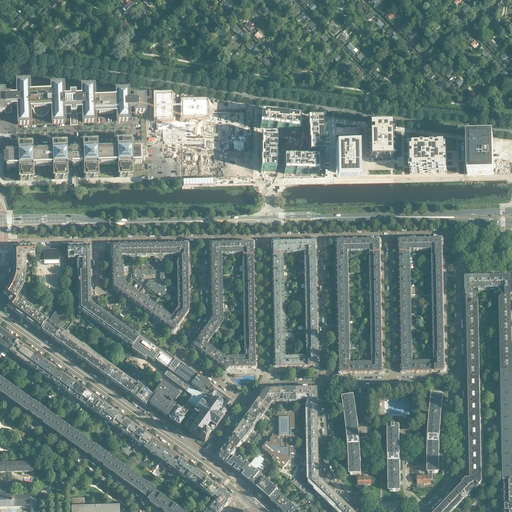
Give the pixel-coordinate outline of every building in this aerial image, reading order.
[(98,0),(95,4),(100,8),(105,3),(100,0),(98,0)] [(291,0),(283,0),(283,1),(291,8),(295,3),(291,0)] [(379,0),(375,5),(381,10),(384,6),(379,0)] [(24,6),(29,11),(34,6),(29,1),(24,6)] [(204,6),(209,11),(213,6),(209,1),(204,6)] [(224,10),(232,9),(232,1),(224,1),(224,10)] [(360,12),(367,6),(361,1),(355,6),(360,12)] [(312,12),(316,7),(312,2),(307,7),(312,12)] [(460,8),(465,13),(470,8),(465,3),(460,8)] [(296,16),(301,11),(296,6),(291,11),(296,16)] [(71,12),(76,17),(81,12),(76,7),(71,12)] [(113,13),(118,18),(123,13),(118,9),(113,13)] [(134,14),(139,19),(143,14),(138,9),(134,14)] [(385,15),(390,20),(395,15),(390,10),(385,15)] [(365,16),(370,21),(375,16),(370,11),(365,16)] [(14,19),(19,24),(24,19),(19,14),(14,19)] [(230,19),(235,23),(240,18),(235,14),(230,19)] [(123,23),(128,28),(132,23),(127,19),(123,23)] [(186,24),(191,29),(196,24),(191,19),(186,24)] [(375,24),(380,28),(385,23),(380,19),(375,24)] [(29,25),(34,30),(38,25),(33,20),(29,25)] [(402,20),(401,22),(399,20),(396,23),(403,30),(407,25),(402,20)] [(307,26),(312,30),(317,26),(312,21),(307,26)] [(243,27),(248,31),(253,26),(248,22),(243,27)] [(238,37),(242,33),(235,25),(231,29),(238,37)] [(328,30),(333,35),(338,30),(333,25),(328,30)] [(384,31),(389,36),(394,31),(389,26),(384,31)] [(95,34),(100,39),(104,34),(100,29),(95,34)] [(253,36),(258,40),(263,35),(258,31),(253,36)] [(408,38),(413,43),(418,38),(413,33),(408,38)] [(349,41),(343,35),(339,38),(345,45),(349,41)] [(392,38),(396,44),(401,41),(396,35),(392,38)] [(168,41),(173,46),(177,41),(172,36),(168,41)] [(469,44),(474,49),(478,44),(474,39),(469,44)] [(345,47),(350,52),(355,47),(350,42),(345,47)] [(495,52),(500,47),(495,42),(491,47),(495,52)] [(322,50),(327,54),(332,49),(327,45),(322,50)] [(251,52),(256,56),(261,51),(256,47),(251,52)] [(272,55),(277,59),(282,54),(277,50),(272,55)] [(486,50),(483,53),(488,59),(492,56),(486,50)] [(362,61),(366,56),(361,52),(357,57),(362,61)] [(333,57),(338,62),(342,58),(337,53),(333,57)] [(429,58),(434,63),(438,58),(433,53),(429,58)] [(264,63),(268,67),(272,63),(268,59),(264,63)] [(348,59),(344,64),(349,67),(353,63),(348,59)] [(364,65),(368,70),(373,65),(368,60),(364,65)] [(489,66),(494,70),(499,65),(494,61),(489,66)] [(415,71),(420,76),(425,71),(420,66),(415,71)] [(449,75),(454,70),(450,66),(446,71),(449,75)] [(354,73),(359,78),(364,73),(359,68),(354,73)] [(291,75),(296,79),(300,74),(296,70),(291,75)] [(501,74),(505,78),(509,74),(505,70),(501,74)] [(454,82),(459,86),(463,81),(459,77),(454,82)] [(145,103),(145,100),(145,97),(145,95),(145,94),(145,92),(129,90),(125,90),(125,89),(119,89),(119,90),(115,90),(113,90),(112,87),(98,88),(98,85),(94,86),(94,85),(90,86),(90,84),(85,85),(85,86),(81,86),(64,87),(64,84),(60,84),(60,83),(54,83),(54,84),(53,84),(52,84),(51,84),(50,84),(40,85),(40,80),(29,81),(25,81),(25,80),(20,80),(20,81),(16,81),(11,81),(10,81),(4,82),(0,82),(0,113),(2,113),(2,112),(11,112),(11,106),(17,106),(17,125),(31,124),(30,110),(33,110),(33,111),(34,111),(34,113),(35,114),(36,115),(36,116),(38,116),(39,117),(41,117),(43,117),(44,116),(45,115),(46,115),(47,113),(48,111),(48,110),(51,109),(52,124),(65,123),(65,115),(70,115),(72,115),(71,115),(71,116),(72,117),(72,118),(73,118),(74,118),(75,118),(75,117),(75,116),(75,115),(82,115),(82,123),(96,122),(95,114),(98,114),(98,115),(113,114),(116,114),(116,122),(130,121),(129,110),(134,110),(134,113),(146,112),(145,103)] [(435,85),(440,89),(444,85),(439,80),(435,85)] [(463,92),(468,96),(473,91),(468,87),(463,92)] [(170,95),(155,95),(155,130),(162,130),(162,145),(181,145),(181,176),(251,175),(250,128),(244,128),(244,111),(206,112),(206,101),(170,102),(170,95)] [(259,128),(259,129),(260,129),(261,129),(261,138),(261,139),(261,149),(260,149),(260,161),(260,171),(260,172),(261,172),(275,172),(275,162),(275,160),(276,160),(276,159),(276,150),(276,149),(276,148),(276,131),(287,132),(287,133),(297,134),(298,134),(300,118),(289,118),(288,118),(288,117),(287,117),(278,116),(277,116),(277,115),(276,115),(261,114),(261,117),(260,128),(259,128)] [(308,121),(307,121),(307,122),(307,124),(307,128),(310,128),(310,132),(311,132),(311,136),(308,136),(308,139),(311,139),(311,144),(312,144),(312,147),(309,147),(309,151),(309,154),(309,155),(310,155),(312,155),(321,154),(321,152),(323,152),(323,144),(324,144),(324,143),(323,143),(323,142),(323,133),(323,132),(322,132),(322,131),(322,125),(322,123),(320,123),(319,121),(310,121),(308,121)] [(390,126),(368,127),(368,135),(369,161),(390,160),(391,160),(390,138),(390,126)] [(142,164),(142,161),(146,161),(145,153),(142,153),(142,149),(140,149),(140,145),(131,146),(131,142),(117,143),(117,146),(97,147),(96,143),(83,144),(83,147),(76,148),(76,147),(75,146),(74,146),(73,147),(73,148),(66,148),(66,144),(52,145),(52,148),(32,149),(32,146),(18,146),(18,150),(10,150),(10,154),(2,154),(3,174),(3,176),(3,177),(4,178),(4,179),(5,179),(5,180),(6,181),(7,181),(8,181),(9,181),(68,179),(67,167),(83,166),(83,179),(132,177),(132,172),(141,172),(140,164),(142,164)] [(411,149),(409,149),(409,153),(411,153),(411,156),(409,156),(410,165),(411,165),(411,168),(410,168),(410,172),(411,172),(411,174),(417,174),(417,172),(420,172),(420,174),(423,174),(423,172),(425,172),(425,174),(432,174),(432,172),(433,172),(433,174),(437,174),(436,172),(439,172),(439,174),(445,173),(445,172),(447,172),(446,167),(445,167),(445,164),(446,164),(446,156),(444,156),(444,153),(446,153),(446,148),(444,148),(444,146),(438,146),(438,148),(434,148),(434,146),(421,147),(421,148),(417,148),(417,147),(411,147),(411,149)] [(490,146),(470,146),(470,169),(490,168),(490,146)] [(357,148),(335,149),(335,173),(335,184),(358,184),(358,173),(357,148)] [(286,162),(284,162),(284,171),(284,173),(284,174),(285,174),(288,174),(292,174),(291,171),(295,171),(295,172),(300,172),(300,174),(303,174),(302,172),(307,171),(307,172),(311,172),(311,175),(314,175),(317,175),(318,175),(318,174),(318,172),(318,162),(315,162),(315,160),(308,160),(307,160),(307,159),(306,159),(306,160),(296,160),(296,159),(295,159),(294,159),(286,159),(286,162)] [(188,256),(187,245),(187,244),(186,244),(179,245),(179,253),(182,253),(182,256),(188,256)] [(137,255),(137,245),(128,246),(129,256),(137,255)] [(145,255),(145,245),(137,245),(137,255),(145,255)] [(154,255),(154,245),(145,245),(145,255),(154,255)] [(162,255),(162,245),(154,245),(154,255),(162,255)] [(171,255),(170,245),(162,245),(162,255),(171,255)] [(179,253),(179,245),(170,245),(171,255),(179,255),(179,257),(182,256),(182,253),(179,253)] [(120,254),(120,246),(112,246),(111,247),(112,258),(118,258),(118,254),(120,254)] [(129,256),(128,246),(120,246),(120,254),(118,254),(118,258),(120,258),(120,256),(129,256)] [(35,257),(34,250),(34,247),(26,248),(26,252),(26,255),(29,255),(31,257),(35,257)] [(59,259),(59,253),(62,253),(62,249),(62,247),(40,247),(40,250),(40,251),(41,251),(41,252),(40,252),(40,258),(39,258),(39,261),(43,261),(43,259),(59,259)] [(409,258),(409,253),(406,253),(406,249),(399,249),(399,258),(409,258)] [(443,257),(442,249),(435,249),(436,252),(432,252),(433,257),(443,257)] [(381,258),(381,252),(381,250),(374,250),(374,253),(371,253),(371,258),(381,258)] [(347,259),(347,254),(344,254),(344,251),(337,251),(337,259),(347,259)] [(188,266),(188,256),(182,256),(179,257),(179,261),(178,261),(178,266),(188,266)] [(122,267),(122,262),(121,262),(120,262),(120,258),(118,258),(112,258),(112,267),(122,267)] [(142,275),(142,266),(133,266),(133,274),(133,276),(133,278),(134,279),(135,280),(137,281),(138,281),(141,278),(142,275)] [(24,282),(24,274),(13,273),(13,274),(13,275),(12,277),(12,278),(24,282)] [(167,278),(167,276),(160,276),(160,281),(149,281),(145,286),(148,289),(149,290),(151,291),(154,293),(156,294),(158,292),(161,294),(159,296),(163,300),(164,300),(166,300),(168,300),(168,298),(168,292),(168,290),(168,288),(167,284),(167,280),(167,278)] [(20,289),(24,282),(12,278),(11,281),(10,284),(20,289)] [(476,299),(477,298),(477,294),(478,290),(479,291),(490,290),(490,278),(466,279),(466,293),(466,294),(466,297),(467,297),(467,305),(477,305),(477,300),(476,299)] [(503,288),(502,278),(490,278),(490,290),(496,290),(497,290),(497,289),(498,289),(499,289),(499,288),(503,288)] [(511,296),(511,293),(511,278),(502,278),(503,288),(504,289),(504,293),(503,293),(503,295),(502,295),(502,298),(501,298),(500,299),(500,311),(510,310),(510,296),(511,296)] [(120,294),(126,286),(122,284),(122,279),(112,279),(112,287),(112,288),(113,289),(113,290),(120,294)] [(24,296),(25,296),(27,291),(21,289),(10,284),(8,287),(6,290),(3,294),(8,298),(7,300),(7,303),(9,305),(7,307),(13,311),(20,302),(23,299),(24,296)] [(125,298),(131,290),(126,286),(120,294),(125,298)] [(143,299),(138,295),(131,290),(125,298),(137,307),(143,299)] [(82,305),(82,301),(90,300),(90,296),(79,297),(79,305),(82,305)] [(24,319),(31,309),(33,306),(23,299),(20,302),(13,311),(24,319)] [(142,310),(148,302),(143,299),(137,307),(142,310)] [(82,312),(87,305),(88,306),(90,304),(90,300),(82,301),(82,305),(79,305),(79,310),(82,312)] [(147,314),(153,306),(148,302),(142,310),(147,314)] [(87,316),(94,306),(90,304),(88,306),(87,305),(82,312),(87,316)] [(478,314),(477,305),(467,305),(468,315),(478,314)] [(92,319),(99,310),(97,308),(95,306),(94,307),(94,306),(87,316),(92,319)] [(152,317),(158,309),(153,306),(147,314),(152,317)] [(184,319),(188,312),(189,312),(189,308),(179,309),(176,313),(184,319)] [(35,327),(42,317),(31,309),(24,319),(35,327)] [(157,321),(163,313),(158,309),(152,317),(157,321)] [(97,323),(104,313),(101,312),(102,311),(100,310),(99,310),(92,319),(97,323)] [(510,323),(510,315),(510,310),(500,311),(500,323),(510,323)] [(57,328),(63,320),(65,317),(56,311),(49,322),(47,321),(40,331),(52,339),(59,329),(57,328)] [(102,326),(109,317),(107,316),(107,315),(105,313),(104,314),(104,313),(97,323),(102,326)] [(162,325),(168,316),(163,313),(157,321),(162,325)] [(179,325),(184,319),(176,313),(173,317),(175,319),(173,321),(179,325)] [(478,327),(478,314),(468,315),(468,327),(478,327)] [(168,329),(173,321),(175,319),(173,317),(171,319),(168,316),(162,325),(168,329)] [(40,331),(47,321),(42,317),(35,327),(40,331)] [(107,330),(114,321),(112,319),(112,318),(110,317),(109,317),(102,326),(107,330)] [(217,329),(221,322),(211,319),(209,323),(217,329)] [(112,333),(119,324),(117,323),(117,322),(115,321),(114,321),(107,330),(112,333)] [(174,332),(179,325),(173,321),(168,329),(173,332),(173,333),(174,333),(174,332)] [(217,329),(209,323),(205,328),(213,334),(217,329)] [(511,335),(510,327),(510,323),(500,323),(501,335),(511,335)] [(117,337),(123,328),(122,326),(122,325),(120,324),(119,324),(112,333),(117,337)] [(478,342),(478,327),(468,327),(468,342),(478,342)] [(122,341),(128,331),(127,330),(127,329),(125,328),(124,328),(123,328),(117,337),(122,341)] [(213,334),(205,328),(202,333),(210,338),(213,334)] [(57,343),(63,334),(61,332),(62,331),(59,329),(52,339),(57,343)] [(127,343),(133,335),(132,333),(131,333),(130,331),(129,331),(128,331),(122,341),(127,344),(128,343),(127,343)] [(210,338),(202,333),(197,339),(202,343),(204,341),(207,342),(210,338)] [(63,347),(70,337),(67,335),(66,336),(63,334),(57,343),(63,347)] [(132,347),(140,337),(135,334),(134,334),(133,335),(127,343),(128,343),(132,347)] [(0,344),(4,347),(10,339),(5,335),(0,341),(0,344)] [(511,347),(511,339),(511,335),(501,335),(501,347),(511,347)] [(197,376),(176,361),(171,357),(170,358),(140,336),(140,337),(132,347),(130,350),(146,361),(147,359),(153,363),(155,361),(168,370),(166,372),(164,376),(186,392),(190,386),(189,386),(190,385),(190,386),(193,382),(193,381),(196,377),(197,376),(196,376),(197,376)] [(68,351),(75,342),(72,340),(73,339),(70,337),(63,347),(68,351)] [(10,352),(16,343),(10,339),(4,347),(10,352)] [(197,351),(202,343),(197,339),(192,346),(192,347),(197,351)] [(203,355),(209,347),(205,345),(207,342),(204,341),(202,343),(197,351),(203,355)] [(74,355),(81,345),(78,343),(77,344),(75,342),(68,351),(74,355)] [(478,354),(478,342),(468,342),(468,354),(478,354)] [(17,356),(23,348),(16,343),(10,352),(17,356)] [(80,359),(86,350),(84,349),(84,347),(81,345),(74,355),(80,359)] [(209,360),(215,351),(209,347),(203,355),(209,360)] [(511,359),(511,352),(511,347),(501,347),(501,359),(511,359)] [(28,364),(34,356),(23,348),(17,356),(19,358),(18,359),(25,363),(28,364)] [(85,363),(92,353),(89,351),(88,352),(86,350),(80,359),(85,363)] [(215,364),(221,356),(215,351),(209,360),(215,364)] [(91,367),(97,358),(95,357),(96,355),(92,353),(85,363),(91,367)] [(445,363),(445,354),(435,355),(435,359),(438,359),(438,363),(445,363)] [(478,366),(478,354),(468,354),(468,366),(478,366)] [(411,360),(411,355),(401,355),(401,364),(408,363),(408,360),(411,360)] [(39,373),(45,364),(34,356),(28,364),(30,366),(30,367),(36,372),(37,371),(39,373)] [(221,368),(227,360),(221,356),(215,364),(221,368)] [(349,361),(349,356),(339,357),(339,365),(346,365),(346,361),(349,361)] [(383,364),(383,357),(383,356),(373,356),(373,361),(376,361),(376,364),(383,364)] [(97,371),(104,361),(100,359),(100,360),(97,358),(91,367),(97,371)] [(234,369),(234,358),(228,358),(227,360),(221,368),(226,371),(227,371),(229,369),(234,369)] [(511,371),(511,364),(511,359),(501,359),(501,372),(511,371)] [(102,375),(108,366),(106,365),(107,363),(104,361),(97,371),(102,375)] [(51,381),(57,372),(45,364),(39,373),(42,374),(41,375),(44,378),(48,380),(48,379),(51,381)] [(108,379),(115,369),(112,367),(111,368),(108,366),(102,375),(108,379)] [(479,378),(478,366),(468,366),(469,378),(479,378)] [(136,384),(144,373),(136,367),(127,378),(126,377),(119,387),(130,395),(137,385),(136,384)] [(113,383),(120,374),(117,373),(118,371),(115,369),(108,379),(113,383)] [(511,384),(511,376),(511,371),(501,372),(502,384),(511,384)] [(62,389),(68,380),(57,372),(51,381),(53,383),(59,388),(60,387),(62,389)] [(119,387),(126,377),(123,375),(122,376),(120,374),(113,383),(119,387)] [(213,387),(197,376),(191,385),(202,393),(204,395),(205,394),(204,394),(204,393),(204,392),(205,392),(205,391),(206,391),(206,392),(207,392),(209,393),(210,391),(211,390),(212,390),(212,389),(213,389),(213,388),(213,387)] [(479,390),(479,378),(469,378),(469,391),(479,390)] [(0,393),(5,396),(11,387),(0,379),(0,393)] [(67,394),(74,384),(68,380),(62,389),(65,391),(64,392),(67,394)] [(149,404),(167,417),(172,411),(174,412),(174,411),(172,410),(175,406),(171,403),(173,400),(175,401),(179,395),(162,382),(153,394),(155,396),(149,404)] [(74,397),(80,389),(74,384),(67,394),(70,396),(71,395),(74,397)] [(152,396),(149,394),(150,393),(143,388),(142,389),(140,387),(140,386),(138,384),(137,385),(130,395),(145,406),(152,396)] [(511,396),(511,388),(511,384),(502,384),(502,396),(511,396)] [(17,405),(23,396),(11,387),(5,396),(17,405)] [(79,402),(79,401),(85,393),(80,389),(74,397),(76,399),(75,400),(79,402)] [(224,416),(224,415),(225,415),(225,414),(224,414),(225,413),(226,413),(232,405),(232,404),(232,403),(232,402),(232,401),(231,400),(231,399),(230,399),(229,399),(228,399),(227,399),(226,400),(225,402),(224,402),(224,401),(223,401),(222,400),(221,399),(221,398),(220,398),(219,397),(218,397),(217,397),(216,397),(216,396),(216,395),(215,395),(216,395),(216,394),(216,393),(216,392),(216,391),(216,390),(215,390),(214,389),(213,389),(212,389),(212,390),(211,390),(210,391),(209,393),(207,392),(206,392),(206,391),(205,391),(205,392),(204,392),(204,393),(204,394),(205,394),(204,395),(196,407),(193,411),(194,411),(193,412),(194,413),(187,423),(186,423),(186,422),(185,423),(184,423),(184,424),(184,425),(185,425),(184,427),(189,431),(199,438),(198,438),(204,442),(205,441),(206,441),(206,440),(207,440),(207,439),(207,438),(208,437),(208,436),(215,427),(215,428),(216,426),(223,417),(222,417),(223,416),(224,416)] [(317,398),(317,389),(315,389),(313,389),(313,390),(296,390),(296,401),(297,401),(297,400),(302,400),(303,399),(308,399),(308,400),(311,400),(311,398),(317,398)] [(271,401),(270,390),(267,390),(267,391),(262,397),(260,398),(261,399),(260,399),(269,406),(272,402),(271,401)] [(479,403),(479,390),(469,391),(469,403),(479,403)] [(86,406),(92,397),(85,393),(79,401),(86,406)] [(442,405),(442,401),(443,396),(442,396),(442,395),(439,395),(432,395),(431,401),(430,408),(441,409),(442,405)] [(35,404),(23,396),(17,405),(29,414),(29,413),(35,404)] [(355,409),(354,402),(353,396),(346,397),(346,396),(343,397),(343,398),(342,398),(344,404),(345,411),(355,409)] [(511,408),(511,404),(511,400),(511,396),(502,396),(502,408),(511,408)] [(93,410),(98,402),(92,397),(86,406),(89,408),(90,407),(93,410)] [(258,422),(269,406),(260,399),(260,400),(259,400),(258,402),(251,412),(250,412),(249,414),(249,415),(258,422)] [(98,416),(105,407),(98,402),(93,410),(92,411),(96,413),(95,414),(98,416)] [(174,412),(169,419),(179,426),(185,417),(184,416),(188,410),(192,412),(193,411),(196,407),(189,402),(187,402),(182,409),(178,406),(174,411),(174,412)] [(479,415),(479,403),(469,403),(469,415),(479,415)] [(48,413),(35,404),(29,413),(32,415),(32,416),(33,417),(34,417),(37,418),(36,419),(38,420),(39,420),(42,422),(48,414),(48,413)] [(105,420),(111,411),(105,407),(98,416),(101,418),(102,417),(105,420)] [(440,418),(441,413),(441,409),(430,408),(430,414),(429,421),(440,421),(440,418)] [(511,420),(511,408),(502,408),(502,420),(511,420)] [(357,422),(356,416),(355,409),(345,411),(345,416),(346,421),(346,423),(357,422)] [(111,425),(118,416),(111,411),(105,420),(105,421),(111,425)] [(297,443),(297,436),(294,436),(294,433),(291,433),(291,429),(295,429),(295,420),(298,420),(298,418),(298,414),(297,414),(297,412),(293,412),(289,412),(285,412),(281,412),(278,412),(276,415),(275,418),(274,419),(277,421),(277,435),(274,439),(272,438),(270,440),(271,441),(269,444),(267,442),(262,449),(266,453),(267,451),(274,457),(272,460),(274,461),(273,462),(277,465),(279,463),(284,468),(291,460),(291,458),(294,458),(294,455),(296,455),(296,450),(294,450),(294,448),(295,448),(295,443),(297,443)] [(60,422),(48,414),(42,422),(41,423),(53,431),(60,422)] [(258,422),(249,415),(249,416),(248,416),(247,417),(247,418),(245,421),(254,427),(258,422)] [(479,427),(479,415),(469,415),(470,427),(479,427)] [(118,429),(124,421),(118,416),(111,425),(114,428),(115,427),(118,429)] [(511,432),(511,420),(502,420),(503,433),(511,432)] [(124,434),(131,425),(124,421),(118,429),(118,430),(124,434)] [(254,427),(245,421),(241,426),(245,428),(250,432),(254,427)] [(439,430),(440,426),(440,421),(429,421),(429,423),(429,428),(428,434),(439,434),(439,430)] [(65,440),(71,431),(60,422),(53,431),(65,440)] [(358,435),(358,428),(357,422),(346,423),(347,431),(348,436),(358,435)] [(131,439),(137,430),(131,425),(124,434),(131,439)] [(250,432),(245,428),(241,426),(240,428),(239,428),(238,430),(238,431),(246,438),(250,432)] [(399,439),(399,431),(399,426),(397,426),(389,426),(388,426),(388,439),(399,439)] [(480,439),(479,427),(470,427),(470,439),(480,439)] [(137,444),(144,435),(137,430),(131,439),(137,444)] [(77,448),(83,439),(71,431),(65,440),(77,448)] [(246,438),(238,431),(237,432),(235,433),(236,434),(234,437),(242,443),(243,443),(246,438)] [(511,444),(511,432),(503,433),(503,445),(511,444)] [(439,443),(439,438),(439,434),(428,434),(428,439),(428,447),(439,447),(439,443)] [(144,448),(144,447),(150,439),(144,435),(137,444),(144,448)] [(359,444),(359,439),(358,435),(348,436),(348,444),(349,449),(360,448),(359,444)] [(237,450),(242,443),(234,437),(229,444),(237,450)] [(88,456),(95,447),(83,439),(77,448),(88,456)] [(150,452),(156,443),(150,439),(144,447),(150,452)] [(399,452),(399,445),(399,439),(388,439),(388,452),(399,452)] [(480,451),(480,439),(470,439),(470,452),(480,451)] [(156,456),(162,448),(156,443),(150,452),(156,456)] [(232,457),(237,450),(229,444),(223,450),(232,457)] [(511,456),(511,444),(503,445),(503,457),(511,456)] [(101,466),(108,457),(108,456),(95,447),(88,456),(89,457),(89,456),(92,458),(92,459),(93,460),(94,460),(97,461),(97,462),(98,463),(99,463),(102,465),(101,466)] [(438,460),(439,453),(439,449),(439,447),(428,447),(428,454),(427,460),(438,460)] [(162,460),(168,452),(162,448),(156,456),(162,460)] [(360,461),(360,454),(360,448),(349,449),(349,454),(349,461),(360,461)] [(230,460),(232,457),(223,450),(219,457),(219,459),(228,466),(232,461),(230,460)] [(480,464),(480,451),(470,452),(470,464),(480,464)] [(168,464),(174,456),(168,452),(162,460),(168,464)] [(399,465),(399,456),(399,452),(388,452),(388,465),(399,465)] [(260,474),(265,468),(260,464),(264,459),(257,454),(249,465),(240,475),(245,479),(252,484),(260,474)] [(174,468),(179,460),(174,456),(168,464),(174,468)] [(511,469),(511,456),(503,457),(503,469),(511,469)] [(120,465),(109,457),(108,457),(101,466),(113,474),(120,465)] [(235,470),(241,463),(243,460),(240,458),(238,460),(235,458),(232,461),(228,466),(235,470)] [(179,473),(185,464),(179,460),(174,468),(179,473)] [(439,466),(438,464),(438,460),(427,460),(428,467),(428,473),(432,473),(438,473),(439,473),(439,466)] [(360,468),(360,465),(360,461),(349,461),(349,468),(350,474),(351,474),(360,474),(361,474),(360,468)] [(0,506),(28,506),(28,494),(12,495),(11,472),(33,472),(32,463),(0,463),(0,506)] [(240,475),(249,465),(246,463),(244,465),(241,463),(235,470),(240,475)] [(185,479),(192,469),(185,464),(179,473),(179,474),(185,479)] [(480,476),(480,464),(470,464),(471,476),(480,476)] [(125,483),(131,474),(120,465),(113,474),(125,483)] [(400,478),(400,471),(399,465),(388,465),(389,478),(400,478)] [(192,484),(199,474),(192,469),(185,479),(192,484)] [(511,481),(511,469),(503,469),(504,481),(511,481)] [(137,491),(143,482),(131,474),(125,483),(137,491)] [(199,488),(206,479),(199,474),(192,484),(199,488)] [(257,488),(264,481),(261,478),(262,476),(260,474),(252,484),(257,488)] [(305,487),(305,486),(304,482),(297,476),(292,482),(305,494),(305,495),(307,497),(312,492),(305,487)] [(476,489),(481,484),(480,476),(471,476),(471,480),(467,480),(466,480),(463,483),(462,485),(462,486),(455,492),(463,499),(474,488),(476,489)] [(400,491),(400,485),(400,478),(389,478),(389,491),(390,491),(390,492),(399,492),(399,491),(400,491)] [(206,493),(212,484),(206,479),(199,488),(206,493)] [(319,494),(326,486),(319,479),(308,479),(308,480),(309,480),(309,483),(315,489),(314,489),(319,494)] [(264,494),(271,485),(270,483),(269,484),(264,480),(264,481),(257,488),(264,494)] [(511,493),(511,481),(504,481),(503,481),(503,494),(511,493)] [(149,500),(155,491),(143,482),(137,491),(148,499),(149,500)] [(213,497),(219,489),(212,484),(206,493),(212,498),(213,497)] [(270,499),(276,492),(277,491),(273,487),(273,486),(271,485),(264,494),(270,499)] [(323,498),(331,491),(326,486),(319,494),(323,498)] [(221,500),(226,494),(219,489),(213,497),(217,500),(221,500)] [(168,502),(154,492),(155,491),(149,500),(148,499),(147,502),(161,511),(168,502)] [(328,502),(335,495),(331,491),(323,498),(328,502)] [(276,505),(283,497),(276,492),(270,499),(276,505)] [(454,508),(463,499),(455,492),(447,501),(454,508)] [(511,505),(511,493),(503,494),(503,506),(511,505)] [(227,504),(232,498),(226,494),(221,500),(227,504)] [(332,507),(340,499),(335,495),(328,502),(332,507)] [(282,510),(288,503),(283,497),(276,505),(282,510)] [(119,511),(119,506),(84,507),(84,499),(72,499),(72,507),(71,507),(71,511),(119,511)] [(337,511),(344,503),(340,499),(332,507),(337,511)] [(221,511),(227,504),(221,500),(217,500),(214,505),(221,511)] [(440,511),(450,511),(454,508),(447,501),(438,510),(440,511)] [(181,511),(168,502),(161,511),(181,511)] [(283,511),(290,511),(294,508),(288,503),(282,510),(283,511)] [(337,511),(344,511),(349,508),(344,503),(337,511)]
